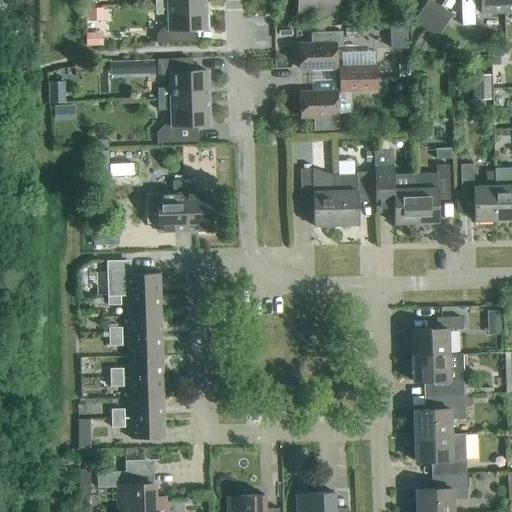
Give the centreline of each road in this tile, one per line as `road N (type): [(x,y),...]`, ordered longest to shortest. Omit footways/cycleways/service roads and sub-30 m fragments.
road 1 (residential): [(378,428),(201,436),(195,265),(248,265)]
road 2 (residential): [(248,265),(235,0)]
road 3 (residential): [(378,428),(381,286)]
road 4 (residential): [(248,265),(317,287),(381,286)]
road 5 (residential): [(381,286),(511,277)]
